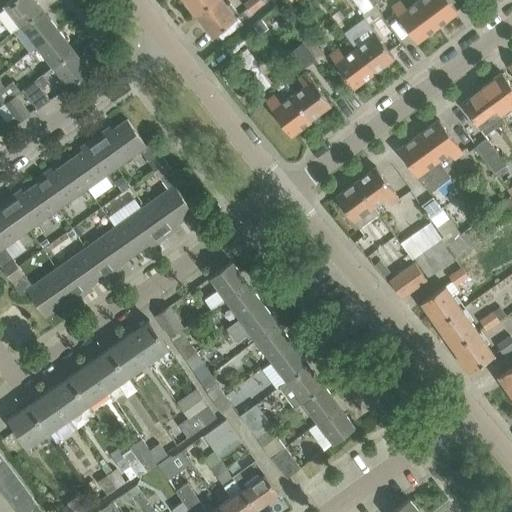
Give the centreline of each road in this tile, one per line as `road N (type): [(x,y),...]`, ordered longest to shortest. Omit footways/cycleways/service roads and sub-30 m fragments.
road 1 (residential): [(0,357),(37,360),(288,193)]
road 2 (unclassified): [(472,412),(288,193)]
road 3 (residential): [(511,29),(288,193)]
road 4 (residential): [(0,163),(164,40)]
road 5 (unclassified): [(288,193),(164,40)]
road 6 (residential): [(472,412),(331,511)]
